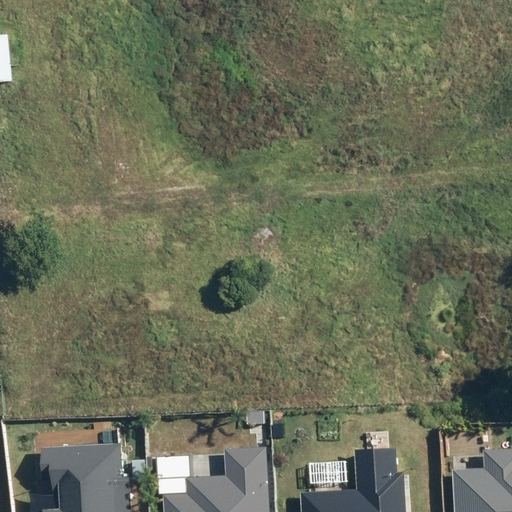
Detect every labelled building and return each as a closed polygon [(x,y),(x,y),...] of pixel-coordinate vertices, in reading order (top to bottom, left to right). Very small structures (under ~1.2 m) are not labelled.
[(13,34),(0,35),(0,81),(17,79),(13,34)] [(131,511),(128,442),(48,446),(50,511),(131,511)] [(274,511),(272,448),(228,450),(230,477),(190,479),(191,495),(166,496),(167,511),(274,511)] [(511,511),(511,450),(487,452),(488,469),(457,471),(458,511),(511,511)] [(410,511),(409,472),(362,475),(363,491),(305,494),(305,511),(410,511)]
